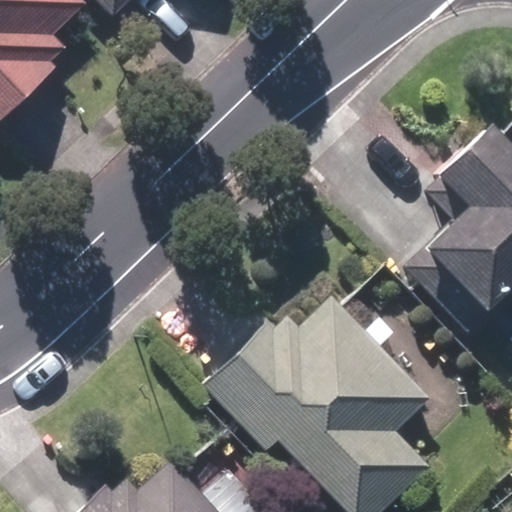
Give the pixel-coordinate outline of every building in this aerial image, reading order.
[(110,38),(72,0),(0,0),(0,141),(1,143),(39,107),(110,38)] [(155,0),(90,0),(122,32),(153,2),(155,0)] [(511,273),(511,160),(473,120),(417,173),(447,204),(424,226),(402,247),(467,316),(511,273)] [(374,511),(456,426),(292,272),(227,341),(191,379),(333,511),(374,511)] [(215,511),(144,439),(72,509),(69,511),(215,511)]
